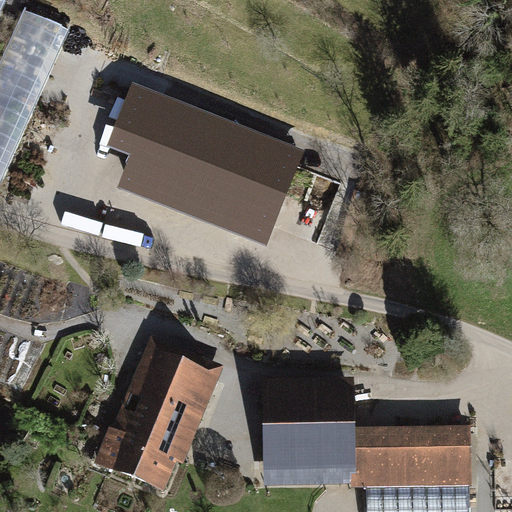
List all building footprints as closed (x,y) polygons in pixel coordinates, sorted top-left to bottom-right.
[(0,66),(0,187),(70,32),(25,12),(0,66)] [(295,165),(155,111),(128,181),(267,235),(295,165)] [(155,338),(149,354),(214,380),(220,365),(155,338)] [(196,421),(214,380),(149,354),(132,395),(142,400),(135,418),(123,413),(115,432),(111,432),(99,463),(157,486),(185,417),(196,421)] [(267,393),(268,470),(323,469),(323,482),(350,481),(350,438),(349,392),(267,393)] [(28,441),(33,433),(27,430),(23,437),(28,441)] [(469,436),(366,438),(367,481),(367,511),(470,511),(469,464),(469,436)] [(367,481),(366,438),(350,438),(350,481),(367,481)]
